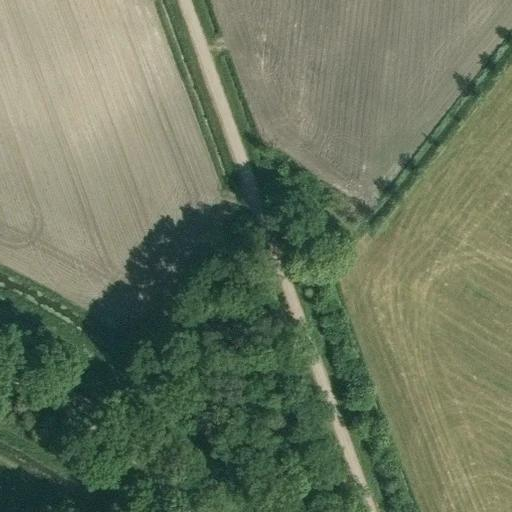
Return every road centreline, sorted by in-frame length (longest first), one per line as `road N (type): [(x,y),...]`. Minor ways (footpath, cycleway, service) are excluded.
road 1 (track): [(374,511),(181,0)]
road 2 (tertiary): [(195,511),(105,428),(0,365)]
